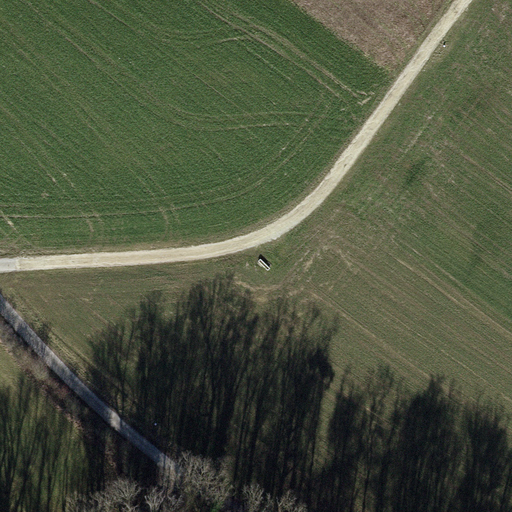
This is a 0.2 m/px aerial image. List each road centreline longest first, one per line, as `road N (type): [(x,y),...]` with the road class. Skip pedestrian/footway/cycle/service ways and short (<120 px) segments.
road 1 (track): [(0,265),(200,252),(281,228),(340,173),(466,0)]
road 2 (track): [(245,511),(181,475),(111,416),(0,299)]
